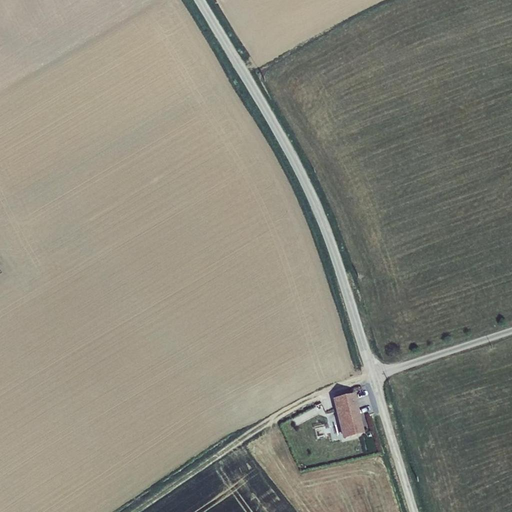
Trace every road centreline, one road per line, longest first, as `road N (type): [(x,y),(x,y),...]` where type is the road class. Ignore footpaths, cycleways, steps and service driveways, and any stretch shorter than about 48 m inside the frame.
road 1 (unclassified): [(413,511),(313,198),(199,0)]
road 2 (track): [(372,375),(283,412),(134,511)]
